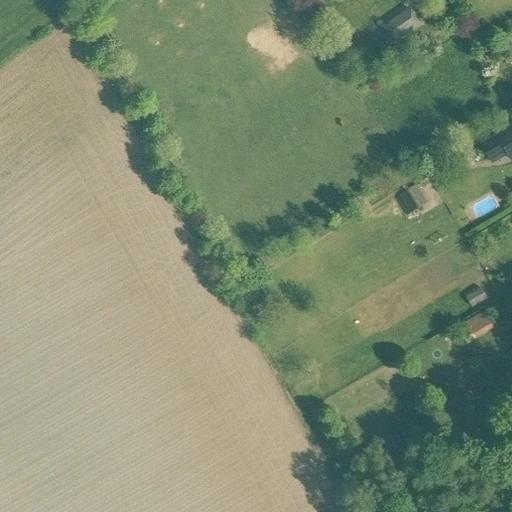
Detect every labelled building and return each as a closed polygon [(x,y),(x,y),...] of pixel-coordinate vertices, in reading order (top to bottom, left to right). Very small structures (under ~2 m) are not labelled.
[(412,6),(401,14),(412,29),(423,21),(412,6)] [(511,36),(503,42),(511,56),(511,55),(511,36)] [(511,124),(494,135),(507,156),(511,152),(511,124)] [(416,185),(396,197),(408,216),(427,203),(416,185)] [(480,289),(466,297),(472,308),(487,299),(480,289)] [(473,336),(496,325),(488,308),(465,320),(473,336)] [(477,498),(505,482),(497,466),(468,482),(477,498)]
